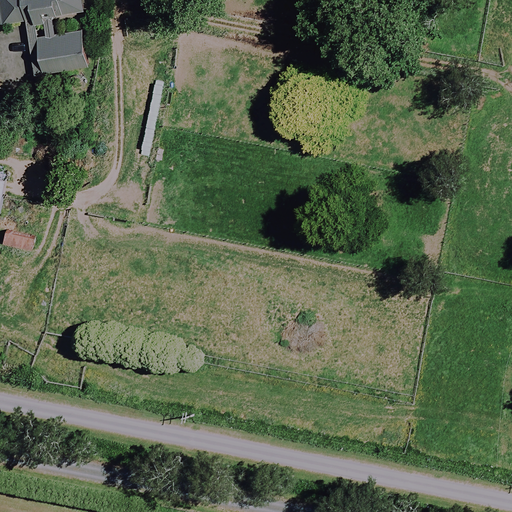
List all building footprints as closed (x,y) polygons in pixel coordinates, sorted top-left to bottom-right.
[(0,0),(0,25),(86,11),(83,0),(0,0)] [(90,59),(83,20),(28,29),(35,69),(47,67),(90,59)] [(47,139),(44,138),(42,139),(40,139),(38,140),(36,141),(34,143),(33,145),(32,147),(31,149),(31,151),(31,154),(32,156),(33,158),(34,160),(36,162),(38,163),(40,164),(42,165),(44,165),(46,165),(49,164),(51,163),(53,162),(54,160),(56,158),(57,156),(57,154),(58,152),(57,149),(57,147),(56,145),(55,143),(53,142),(51,140),(49,139),(47,139)] [(8,177),(0,175),(0,214),(3,215),(8,177)] [(38,237),(9,231),(6,244),(35,250),(38,237)]
